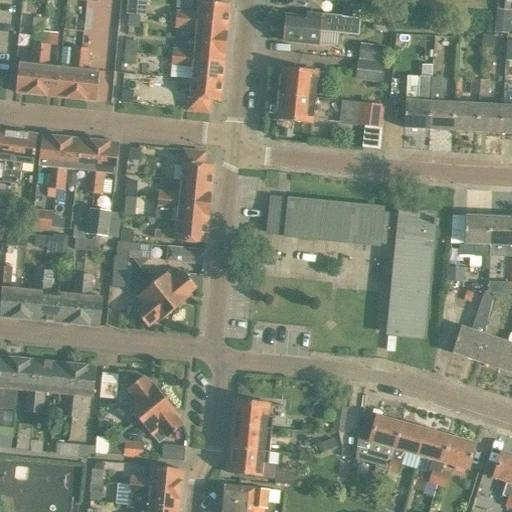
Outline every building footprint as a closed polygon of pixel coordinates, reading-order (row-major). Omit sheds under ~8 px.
[(86,0),(86,1),(84,28),(92,28),(94,2),(98,3),(97,16),(110,17),(111,14),(119,14),(120,0),(86,0)] [(133,0),(133,13),(152,13),(151,0),(133,0)] [(346,0),(287,0),(287,6),(320,9),(321,0),(346,3),(346,0)] [(384,0),(371,0),(369,17),(391,19),(393,1),(384,0)] [(176,10),(175,20),(228,24),(230,5),(198,2),(196,12),(176,10)] [(359,19),(321,15),(305,13),(305,18),(286,16),(284,41),(319,44),(320,31),(358,35),(359,19)] [(140,17),(128,16),(127,27),(139,28),(140,17)] [(31,31),(44,32),(45,18),(33,17),(31,31)] [(195,30),(194,40),(226,44),(228,24),(175,20),(174,28),(195,30)] [(373,20),(372,31),(387,32),(389,22),(373,20)] [(125,40),(124,53),(136,54),(138,42),(125,40)] [(173,48),(172,58),(224,62),(226,44),(194,40),(193,50),(173,48)] [(16,93),(36,95),(42,43),(33,42),(30,64),(19,63),(16,93)] [(36,95),(56,97),(59,67),(48,66),(50,44),(42,43),(36,95)] [(359,43),(357,59),(384,62),(386,46),(359,43)] [(56,97),(76,99),(81,48),(72,47),(69,68),(59,67),(56,97)] [(81,48),(76,99),(96,102),(99,72),(87,70),(90,49),(81,48)] [(136,54),(124,53),(123,62),(135,63),(136,54)] [(191,68),(190,78),(222,82),(224,62),(172,58),(171,66),(191,68)] [(357,61),(355,80),(382,83),(384,64),(357,61)] [(404,129),(428,130),(431,77),(432,65),(421,64),(421,76),(419,76),(417,102),(405,101),(404,129)] [(281,68),(278,94),(313,97),(316,72),(281,68)] [(428,130),(453,131),(454,103),(439,103),(440,77),(431,77),(428,130)] [(222,82),(190,78),(186,111),(209,113),(210,101),(220,102),(222,82)] [(470,95),(479,95),(480,80),(470,80),(470,95)] [(480,80),(479,95),(488,95),(488,80),(480,80)] [(120,101),(132,102),(133,90),(121,89),(120,101)] [(313,97),(278,94),(275,120),(310,124),(313,97)] [(356,126),(364,127),(362,148),(377,149),(380,129),(381,129),(384,106),(359,103),(356,126)] [(453,131),(477,133),(479,105),(454,103),(453,131)] [(477,133),(502,134),(503,106),(479,105),(477,133)] [(502,134),(511,134),(511,106),(503,106),(502,134)] [(0,130),(0,161),(4,162),(2,182),(11,183),(17,133),(0,130)] [(17,133),(11,183),(19,184),(21,164),(34,165),(37,136),(17,133)] [(48,189),(56,189),(61,138),(42,136),(39,167),(50,168),(48,189)] [(66,170),(77,171),(80,140),(61,138),(56,189),(64,190),(66,170)] [(86,193),(94,193),(100,142),(80,140),(77,171),(88,172),(86,193)] [(100,142),(94,193),(102,194),(104,174),(116,175),(119,144),(100,142)] [(127,160),(140,161),(140,148),(128,148),(127,160)] [(183,151),(180,183),(212,186),(214,166),(204,165),(205,153),(183,151)] [(158,190),(157,200),(210,205),(212,186),(180,183),(179,193),(158,190)] [(126,185),(125,197),(135,198),(136,186),(126,185)] [(125,197),(124,215),(135,216),(137,198),(135,198),(125,197)] [(176,221),(208,224),(210,205),(157,200),(155,219),(176,221)] [(390,335),(422,338),(434,214),(402,211),(401,216),(382,214),(382,209),(289,200),(288,211),(271,209),(268,233),(379,243),(379,242),(399,243),(390,335)] [(89,208),(86,235),(118,238),(120,213),(110,212),(110,210),(89,208)] [(53,217),(52,217),(52,213),(33,211),(31,228),(50,230),(51,228),(51,227),(52,227),(53,217)] [(8,212),(6,222),(23,224),(24,214),(8,212)] [(464,244),(489,245),(490,217),(465,216),(464,244)] [(53,217),(52,227),(63,229),(64,219),(53,217)] [(489,245),(511,245),(511,218),(490,217),(489,245)] [(208,224),(176,221),(175,232),(155,230),(154,239),(206,244),(208,224)] [(74,227),(73,237),(85,238),(86,228),(74,227)] [(120,229),(119,242),(132,243),(133,230),(120,229)] [(19,234),(7,233),(6,243),(18,244),(19,234)] [(48,234),(48,237),(47,247),(46,250),(65,253),(67,236),(48,234)] [(47,247),(48,237),(31,236),(30,246),(47,247)] [(73,250),(86,251),(87,242),(85,242),(86,240),(74,238),(73,250)] [(87,242),(86,251),(97,252),(98,241),(86,240),(85,242),(87,242)] [(116,253),(128,254),(129,245),(117,243),(116,253)] [(129,245),(128,254),(139,256),(140,246),(129,245)] [(166,262),(200,265),(202,250),(167,247),(166,262)] [(479,269),(488,269),(489,254),(479,253),(479,269)] [(114,262),(112,287),(124,287),(126,263),(114,262)] [(0,309),(0,317),(19,320),(22,290),(10,288),(12,268),(4,267),(0,309)] [(19,320),(39,322),(44,270),(35,269),(33,291),(22,290),(19,320)] [(39,322),(59,324),(62,294),(51,292),(53,271),(44,270),(39,322)] [(168,271),(153,284),(174,310),(192,296),(190,293),(196,288),(184,273),(175,280),(168,271)] [(59,324),(79,326),(84,273),(75,272),(72,295),(62,294),(59,324)] [(84,273),(79,326),(99,328),(102,297),(90,296),(92,274),(84,273)] [(511,282),(502,282),(502,292),(511,292),(511,282)] [(174,310),(153,284),(137,297),(144,305),(135,312),(148,328),(154,323),(156,325),(174,310)] [(452,353),(475,361),(484,335),(483,335),(487,325),(492,311),(496,299),(483,294),(471,331),(460,327),(452,353)] [(501,314),(492,311),(487,325),(496,328),(501,314)] [(498,369),(511,373),(511,333),(510,333),(507,343),(498,369)] [(475,361),(498,369),(507,343),(484,335),(475,361)] [(5,390),(17,391),(20,360),(0,357),(0,409),(3,410),(5,390)] [(24,412),(33,413),(38,362),(20,360),(17,391),(26,392),(24,412)] [(43,394),(54,395),(57,363),(38,362),(33,413),(41,414),(43,394)] [(62,416),(71,417),(76,365),(57,363),(54,395),(64,396),(62,416)] [(76,365),(71,417),(80,418),(82,397),(93,398),(96,367),(76,365)] [(118,374),(102,372),(99,398),(101,398),(100,409),(112,411),(113,399),(115,400),(118,374)] [(126,405),(139,421),(166,399),(152,382),(148,385),(142,378),(128,389),(135,398),(126,405)] [(166,399),(139,421),(159,445),(182,426),(176,418),(179,416),(166,399)] [(233,411),(231,425),(268,429),(270,404),(236,401),(235,411),(233,411)] [(348,409),(333,407),(330,433),(345,435),(348,409)] [(385,479),(386,479),(401,423),(376,416),(369,442),(383,446),(381,454),(383,455),(379,469),(387,471),(385,479)] [(404,452),(419,456),(426,430),(401,423),(386,479),(394,481),(399,462),(401,463),(404,452)] [(232,439),(231,449),(265,452),(268,429),(231,425),(230,438),(232,439)] [(0,445),(9,446),(11,429),(0,427),(0,445)] [(426,430),(419,456),(431,460),(429,470),(431,470),(428,483),(435,485),(437,485),(441,470),(443,463),(450,437),(426,430)] [(95,446),(95,454),(96,454),(108,455),(108,452),(109,442),(106,437),(96,436),(95,446)] [(475,444),(450,437),(443,463),(468,470),(475,444)] [(17,451),(29,452),(30,440),(18,439),(17,451)] [(30,440),(29,452),(41,453),(42,441),(30,440)] [(55,454),(67,455),(68,443),(56,442),(55,454)] [(68,443),(67,455),(78,456),(79,444),(68,443)] [(265,452),(231,449),(231,450),(229,450),(227,462),(230,463),(228,473),(275,478),(275,483),(295,485),(296,471),(277,469),(277,464),(264,463),(265,452)] [(511,455),(502,452),(493,478),(510,484),(507,494),(508,495),(504,507),(506,507),(504,511),(511,511),(511,455)] [(39,465),(14,467),(17,506),(35,505),(34,487),(40,487),(39,465)] [(130,475),(128,485),(181,491),(183,470),(152,467),(151,477),(130,475)] [(91,469),(90,482),(102,483),(103,470),(91,469)] [(441,470),(437,485),(445,487),(449,472),(441,470)] [(102,483),(90,482),(89,493),(101,494),(102,483)] [(149,496),(148,508),(179,511),(181,491),(128,485),(128,494),(149,496)] [(225,486),(223,508),(252,510),(252,508),(268,509),(269,503),(278,504),(279,492),(225,486)] [(382,499),(378,510),(381,511),(391,511),(395,504),(382,499)]
